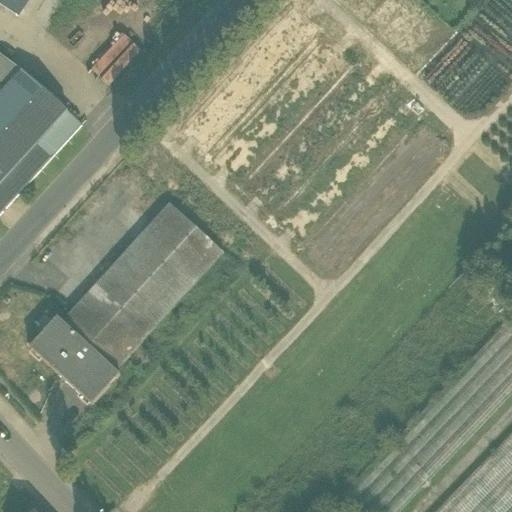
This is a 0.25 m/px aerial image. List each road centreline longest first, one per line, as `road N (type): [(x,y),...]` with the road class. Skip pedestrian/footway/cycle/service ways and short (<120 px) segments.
road 1 (residential): [(235,0),(0,255)]
road 2 (unknown): [(121,511),(333,275)]
